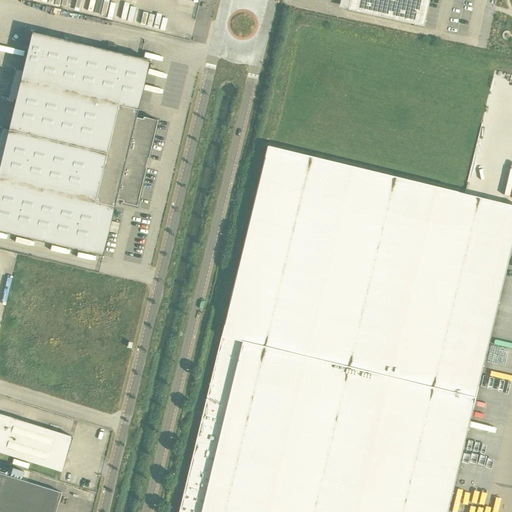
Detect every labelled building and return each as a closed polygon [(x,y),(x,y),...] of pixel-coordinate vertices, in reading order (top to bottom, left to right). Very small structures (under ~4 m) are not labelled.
[(40,0),(82,10),(84,0),(40,0)] [(100,0),(86,0),(84,12),(123,20),(148,25),(151,13),(139,10),(140,8),(100,0)] [(151,10),(152,0),(142,0),(141,8),(151,10)] [(423,26),(428,0),(349,0),(347,10),(423,26)] [(0,129),(0,230),(102,256),(116,199),(123,200),(122,203),(136,206),(144,176),(146,167),(145,167),(147,158),(148,159),(157,120),(143,117),(142,119),(136,117),(149,60),(32,32),(22,73),(13,71),(7,100),(15,102),(8,131),(0,129)] [(5,36),(5,54),(13,54),(13,37),(5,36)] [(446,511),(511,242),(511,204),(445,189),(445,188),(271,146),(267,145),(264,156),(265,157),(224,325),(224,324),(178,511),(446,511)] [(0,452),(61,472),(71,443),(0,420),(0,452)] [(0,511),(55,511),(61,492),(0,473),(0,511)]
